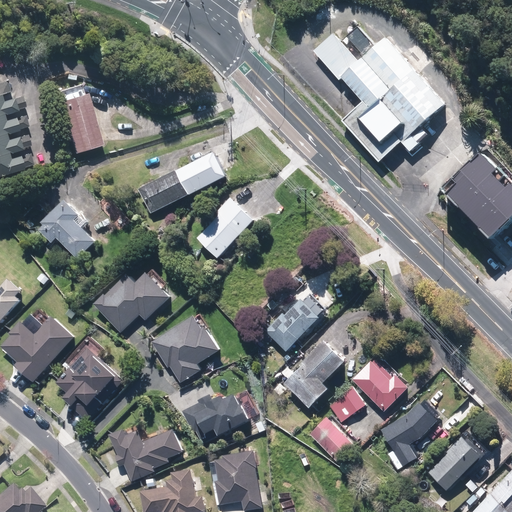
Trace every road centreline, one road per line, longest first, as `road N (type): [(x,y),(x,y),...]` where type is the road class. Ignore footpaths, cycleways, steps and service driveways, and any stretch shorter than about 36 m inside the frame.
road 1 (secondary): [(511,339),(208,29)]
road 2 (residential): [(104,511),(87,481),(0,402)]
